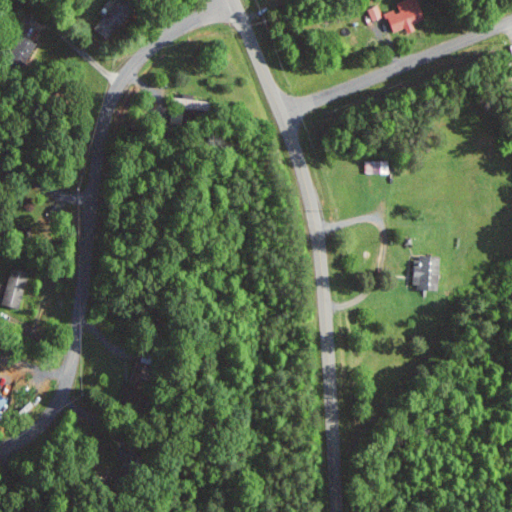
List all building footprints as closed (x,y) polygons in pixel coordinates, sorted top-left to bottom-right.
[(119,0),(92,24),(105,39),(138,11),(128,0),(119,0)] [(402,0),(397,2),(400,9),(387,14),(394,32),(410,26),(427,19),(419,0),(402,0)] [(383,16),(378,5),(369,9),(374,20),(383,16)] [(13,60),(28,64),(36,40),(21,35),(13,60)] [(391,173),(390,160),(366,161),(366,174),(391,173)] [(432,288),(433,278),(441,279),(442,267),(440,267),(440,258),(417,256),(414,287),(432,288)] [(30,273),(11,268),(2,304),(21,309),(30,273)] [(150,402),(158,366),(136,361),(132,382),(125,381),(122,396),(150,402)]
